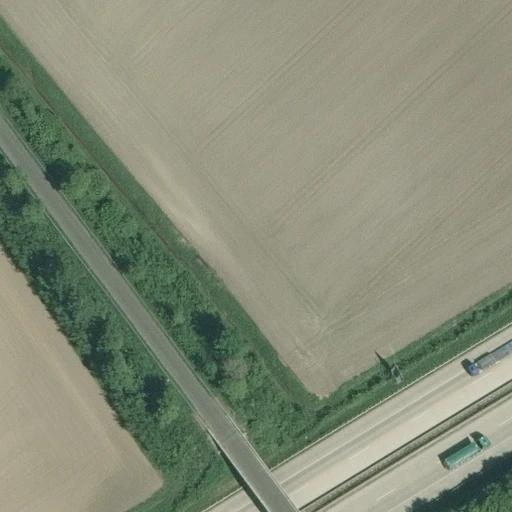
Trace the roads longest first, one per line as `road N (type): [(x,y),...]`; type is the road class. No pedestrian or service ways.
road 1 (unclassified): [(280,511),(0,137)]
road 2 (motorway): [(511,352),(251,511)]
road 3 (motorway): [(371,511),(511,426)]
